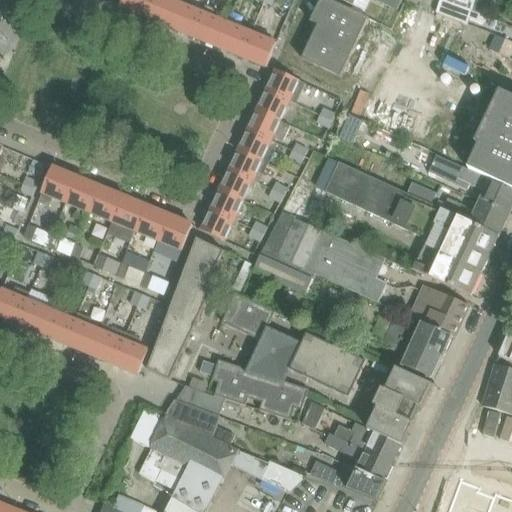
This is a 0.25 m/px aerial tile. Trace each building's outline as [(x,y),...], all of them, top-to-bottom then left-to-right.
[(122,0),(120,8),(145,18),(151,0),(122,0)] [(166,27),(169,28),(179,4),(169,0),(151,0),(145,18),(147,19),(164,26),(166,27)] [(386,0),(384,6),(395,11),(399,3),(392,0),(386,0)] [(440,0),(440,1),(462,9),(471,12),(475,0),(440,0)] [(321,41),(310,64),(349,83),(377,23),(330,1),(313,37),(321,41)] [(440,1),(436,14),(463,24),(467,25),(469,21),(485,27),(488,18),(471,12),(462,9),(440,1)] [(179,4),(169,28),(194,38),(204,14),(179,4)] [(194,38),(218,48),(228,24),(217,19),(220,13),(206,7),(204,14),(194,38)] [(457,23),(441,56),(472,70),(471,28),(457,23)] [(228,24),(218,48),(243,58),(253,34),(228,24)] [(253,34),(243,58),(266,68),(276,44),(253,34)] [(496,36),(489,50),(501,56),(508,41),(496,36)] [(489,50),(485,60),(500,66),(504,57),(501,56),(489,50)] [(267,90),(293,103),(296,104),(305,84),(276,71),(267,90)] [(267,90),(258,110),(280,121),(287,107),(291,109),(293,103),(267,90)] [(479,146),(468,169),(511,190),(511,97),(501,92),(476,144),(479,146)] [(324,107),(321,115),(332,121),(336,113),(324,107)] [(248,130),(271,141),(273,138),(283,143),(291,126),(280,121),(258,110),(248,130)] [(332,121),(321,115),(317,123),(329,129),(332,121)] [(248,130),(239,151),(268,164),(277,144),(271,141),(248,130)] [(296,143),(292,151),(304,157),(309,149),(296,143)] [(230,171),(256,183),(259,184),(268,164),(239,151),(230,171)] [(304,157),(292,151),(288,159),(300,165),(304,157)] [(511,190),(438,156),(430,173),(467,191),(470,185),(485,192),(480,202),(510,215),(511,211),(511,210),(511,190)] [(329,159),(315,188),(325,192),(339,163),(329,159)] [(46,165),(34,160),(24,185),(36,189),(46,165)] [(407,194),(339,163),(325,192),(406,230),(419,200),(407,194)] [(66,205),(77,178),(53,168),(39,203),(49,207),(52,199),(66,205)] [(230,171),(220,191),(243,201),(250,187),(254,189),(256,183),(230,171)] [(89,214),(100,188),(80,179),(77,178),(66,205),(89,214)] [(276,182),(272,190),(284,197),(288,188),(276,182)] [(412,183),(407,194),(419,200),(432,205),(437,194),(412,183)] [(20,192),(32,197),(36,189),(24,185),(20,192)] [(112,224),(123,197),(100,188),(89,214),(112,224)] [(284,197),(272,190),(267,199),(279,205),(284,197)] [(220,191),(211,211),(238,223),(239,220),(235,218),(243,201),(220,191)] [(135,233),(146,207),(123,197),(112,224),(135,233)] [(419,200),(406,230),(428,241),(425,248),(482,274),(486,267),(500,236),(443,211),(432,205),(419,200)] [(448,200),(443,211),(500,236),(508,218),(510,215),(480,202),(479,205),(476,212),(448,200)] [(159,243),(169,216),(146,207),(135,233),(159,243)] [(201,231),(225,242),(232,226),(235,228),(238,223),(211,211),(201,231)] [(282,212),(262,251),(315,275),(367,298),(376,279),(385,260),(282,212)] [(182,252),(193,226),(169,216),(159,243),(182,252)] [(255,221),(251,229),(263,236),(268,227),(255,221)] [(7,225),(3,234),(15,238),(19,230),(7,225)] [(71,225),(65,240),(75,244),(82,229),(71,225)] [(24,238),(32,241),(38,229),(29,226),(24,238)] [(32,241),(48,248),(53,235),(38,229),(32,241)] [(263,236),(251,229),(246,238),(259,244),(263,236)] [(15,238),(3,234),(0,241),(0,242),(12,247),(15,238)] [(61,238),(53,235),(48,248),(55,251),(61,238)] [(199,238),(182,282),(205,294),(226,251),(199,238)] [(71,257),(79,260),(84,248),(76,245),(71,257)] [(425,248),(414,272),(472,297),(482,274),(425,248)] [(254,265),(251,270),(305,295),(315,275),(262,251),(261,251),(254,265)] [(40,268),(45,255),(38,252),(33,265),(40,268)] [(94,267),(102,270),(107,257),(99,254),(94,267)] [(47,271),(53,258),(45,255),(40,268),(47,271)] [(123,264),(118,276),(126,280),(131,267),(123,264)] [(141,286),(146,273),(131,267),(126,280),(141,286)] [(89,288),(94,275),(87,272),(82,285),(89,288)] [(141,286),(148,289),(153,277),(146,273),(141,286)] [(96,291),(101,278),(94,275),(89,288),(96,291)] [(376,279),(367,298),(378,303),(387,284),(376,279)] [(172,307),(148,371),(149,371),(171,382),(212,297),(205,294),(182,282),(172,307)] [(421,322),(453,338),(455,339),(470,308),(423,286),(409,317),(421,322)] [(2,290),(0,295),(0,317),(17,325),(27,301),(29,294),(16,288),(13,295),(2,290)] [(136,292),(131,305),(138,308),(143,295),(136,292)] [(145,310),(150,298),(143,295),(138,308),(145,310)] [(219,361),(212,381),(221,384),(217,396),(247,406),(250,398),(266,403),(263,411),(292,420),(296,408),(304,410),(310,390),(285,383),(291,371),(351,399),(368,363),(308,335),(304,343),(269,326),(275,313),(236,295),(222,324),(261,342),(248,370),(219,361)] [(27,301),(17,325),(41,335),(51,311),(27,301)] [(51,311),(41,335),(65,345),(75,321),(51,311)] [(140,334),(145,314),(136,312),(132,332),(140,334)] [(65,345),(90,355),(100,331),(89,326),(91,320),(78,314),(75,321),(65,345)] [(389,333),(443,357),(453,338),(421,322),(415,333),(380,317),(375,328),(388,334),(389,333)] [(401,365),(433,379),(443,357),(389,333),(388,334),(375,328),(371,337),(406,353),(401,365)] [(100,331),(90,355),(114,365),(127,335),(114,329),(111,336),(100,331)] [(114,365),(139,376),(149,351),(137,347),(140,340),(127,335),(114,365)] [(511,336),(509,335),(500,356),(511,361),(511,336)] [(496,366),(483,407),(511,415),(511,361),(500,356),(496,366)] [(419,407),(422,408),(433,386),(431,385),(397,369),(386,392),(383,390),(374,409),(378,410),(369,429),(405,446),(415,425),(411,423),(419,407)] [(185,388),(175,403),(220,419),(227,402),(186,386),(185,388)] [(220,419),(175,403),(170,411),(167,416),(212,438),(231,445),(235,437),(216,430),(220,419)] [(313,404),(303,424),(316,430),(325,410),(313,404)] [(230,447),(231,445),(212,438),(167,416),(166,417),(164,421),(151,449),(152,450),(139,475),(155,484),(163,471),(182,481),(173,499),(166,511),(207,511),(221,486),(222,487),(232,466),(262,481),(287,494),(288,492),(291,493),(303,481),(303,477),(271,462),(270,465),(230,447)] [(339,425),(334,436),(396,465),(404,447),(356,424),(352,431),(339,425)] [(330,434),(325,445),(349,456),(345,464),(387,483),(396,465),(334,436),(330,434)] [(316,463),(311,476),(378,502),(379,501),(385,489),(387,483),(345,464),(341,474),(316,463)] [(511,511),(511,504),(444,499),(442,511),(511,511)]
